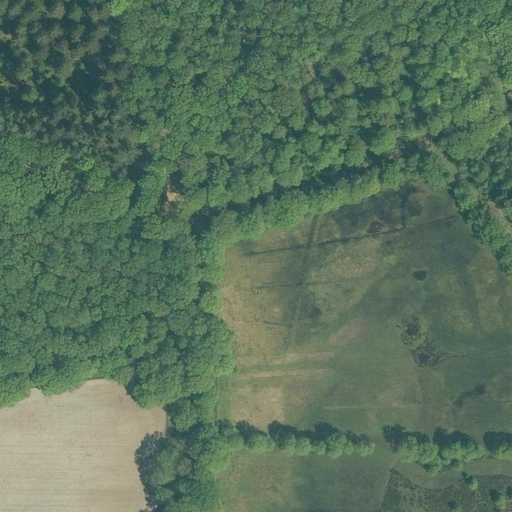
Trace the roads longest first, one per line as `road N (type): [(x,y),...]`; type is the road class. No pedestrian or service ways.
road 1 (track): [(0,374),(194,327),(198,226),(429,144),(511,101)]
road 2 (track): [(0,165),(198,226)]
road 3 (track): [(118,0),(137,206)]
road 4 (track): [(194,511),(194,327)]
